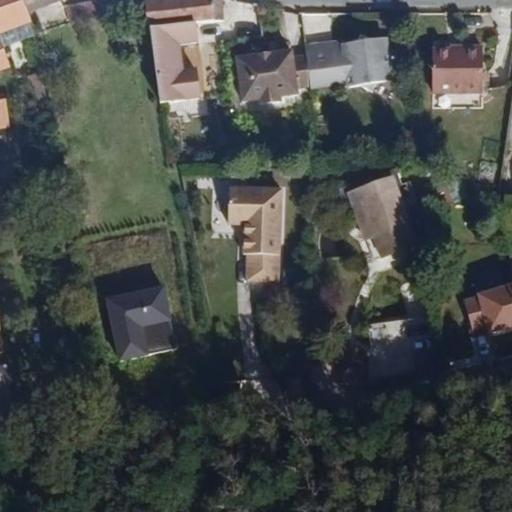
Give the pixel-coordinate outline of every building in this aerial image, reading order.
[(0,0),(0,28),(29,19),(25,1),(24,0),(0,0)] [(99,0),(71,4),(75,22),(116,12),(114,0),(99,0)] [(148,0),(129,4),(131,15),(151,10),(151,0),(148,0)] [(222,3),(151,10),(153,36),(199,32),(219,30),(218,26),(224,26),(222,3)] [(327,12),(303,14),(305,29),(329,27),(327,12)] [(443,65),(494,64),(494,19),(471,19),(468,23),(443,23),(443,65)] [(7,45),(34,37),(31,26),(4,35),(7,45)] [(199,32),(153,36),(159,110),(199,107),(198,79),(183,80),(181,52),(200,51),(199,32)] [(0,34),(0,69),(13,65),(0,34)] [(305,56),(307,86),(338,85),(345,91),(358,91),(365,100),(380,83),(394,83),(394,67),(386,60),(386,48),(371,49),(366,44),(360,43),(357,49),(341,51),(339,49),(305,50),(305,56)] [(307,86),(305,56),(290,56),(289,49),(234,52),(236,96),(254,95),(254,100),(273,99),(273,94),(291,93),(291,86),(307,86)] [(49,98),(42,71),(31,74),(37,101),(49,98)] [(11,94),(0,96),(0,125),(17,121),(11,94)] [(249,267),(277,266),(273,175),(224,177),(226,212),(243,211),(243,241),(248,241),(249,267)] [(395,179),(346,194),(361,244),(376,240),(382,258),(415,249),(395,179)] [(511,284),(461,299),(473,340),(511,328),(511,284)] [(176,352),(171,287),(110,292),(115,357),(176,352)] [(426,359),(428,321),(373,318),(370,368),(405,370),(406,358),(426,359)]
